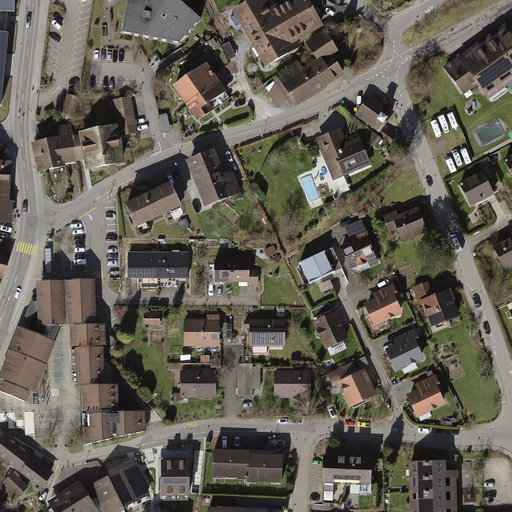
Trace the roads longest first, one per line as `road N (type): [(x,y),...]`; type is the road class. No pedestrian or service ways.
road 1 (unclassified): [(82,205),(164,159),(303,113),(393,66)]
road 2 (residential): [(82,205),(96,226),(98,275),(108,297),(260,302)]
road 3 (residential): [(303,428),(185,429),(79,457)]
road 4 (residential): [(511,435),(303,428)]
road 5 (residential): [(393,66),(460,248)]
road 6 (residential): [(460,248),(507,373)]
road 7 (secondary): [(22,133),(34,0)]
road 8 (unclassified): [(393,66),(511,5)]
